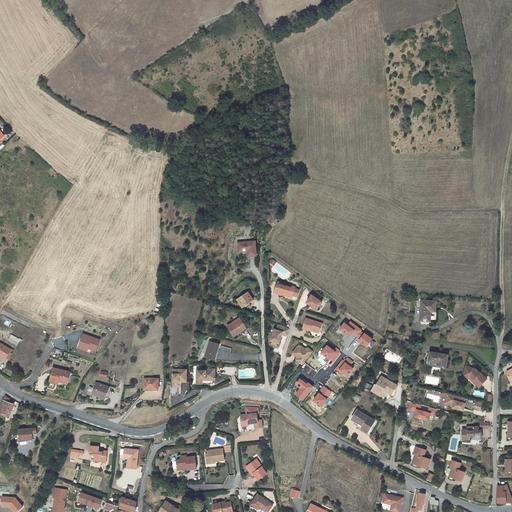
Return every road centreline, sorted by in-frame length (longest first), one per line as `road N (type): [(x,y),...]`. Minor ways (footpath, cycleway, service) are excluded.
road 1 (tertiary): [(0,384),(136,432),(155,431),(201,405)]
road 2 (residential): [(492,511),(499,341)]
road 3 (tertiary): [(274,398),(389,467)]
